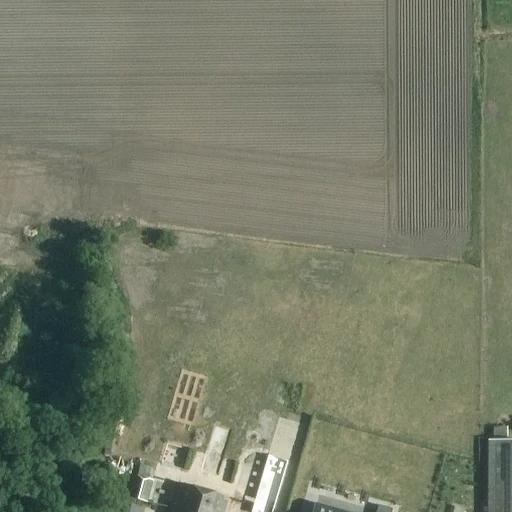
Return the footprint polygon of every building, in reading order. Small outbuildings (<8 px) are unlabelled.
[(356,470),(404,333),(364,319),(360,329),(346,324),(347,319),(322,311),(319,320),(302,314),(258,443),(293,455),(319,379),(335,384),(310,454),(356,470)] [(216,445),(239,455),(282,353),(230,331),(188,430),(217,442),(216,445)] [(180,342),(129,462),(162,476),(213,356),(180,342)] [(508,443),(508,430),(495,430),(495,443),(508,443)] [(511,511),(511,442),(508,443),(495,443),(488,442),(487,511),(511,511)] [(148,504),(153,483),(133,478),(128,499),(148,504)] [(222,511),(226,500),(177,485),(168,511),(222,511)]
